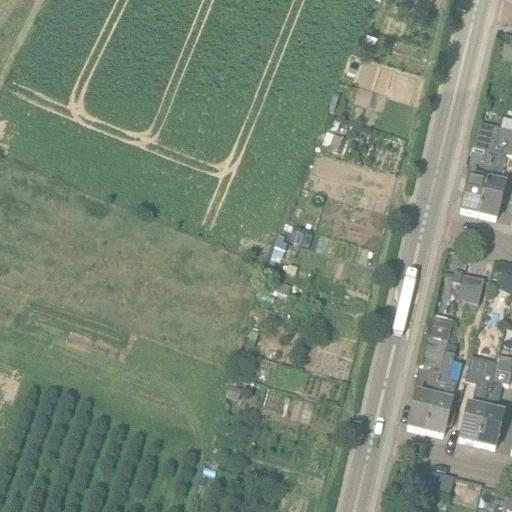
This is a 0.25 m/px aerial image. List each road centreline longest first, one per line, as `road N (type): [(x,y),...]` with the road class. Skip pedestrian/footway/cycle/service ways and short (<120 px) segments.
road 1 (secondary): [(419,228),(472,9)]
road 2 (secondary): [(366,445),(419,228)]
road 3 (residential): [(511,480),(366,445)]
